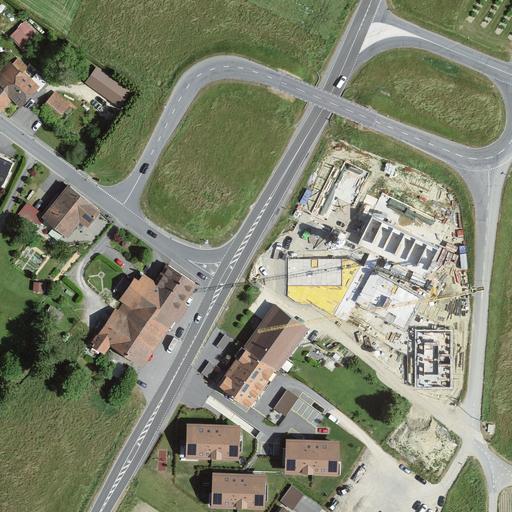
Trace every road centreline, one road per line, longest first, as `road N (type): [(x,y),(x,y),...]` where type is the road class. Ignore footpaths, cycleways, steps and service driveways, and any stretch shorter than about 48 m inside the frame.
road 1 (tertiary): [(485,158),(465,158),(281,81),(222,66),(185,89),(119,211)]
road 2 (unclassified): [(485,158),(470,436)]
road 3 (primary): [(193,340),(295,155)]
road 4 (primary): [(193,340),(100,511)]
road 5 (tertiary): [(0,122),(119,211)]
